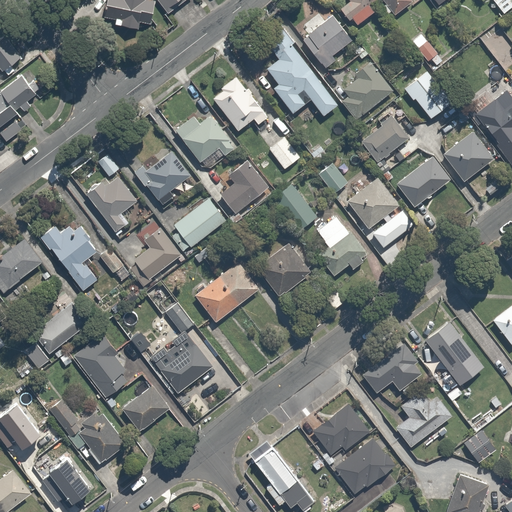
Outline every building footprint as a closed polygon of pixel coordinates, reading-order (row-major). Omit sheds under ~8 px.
[(105,0),(103,10),(114,12),(112,21),(138,26),(140,17),(150,19),(153,0),(105,0)] [(179,0),(160,0),(168,9),(179,0)] [(340,0),(339,2),(356,23),(375,8),(369,1),(370,0),(383,0),(391,9),(402,0),(340,0)] [(511,4),(511,2),(510,0),(493,0),(501,12),(511,4)] [(338,55),(335,50),(352,37),(333,11),(301,36),(320,61),(324,67),(338,55)] [(488,65),(495,77),(505,71),(510,79),(511,78),(511,51),(494,23),(477,34),(495,60),(488,65)] [(311,98),(320,111),(337,99),(281,24),(263,37),(277,56),(266,64),(277,79),(272,84),(293,112),(311,98)] [(0,32),(0,64),(1,66),(6,73),(14,66),(10,60),(21,52),(4,29),(0,32)] [(411,37),(421,50),(412,57),(419,66),(428,60),(434,68),(444,61),(421,30),(411,37)] [(472,55),(465,46),(453,56),(460,65),(472,55)] [(370,58),(355,69),(359,74),(345,85),(348,89),(338,97),(355,119),(394,88),(370,58)] [(402,83),(412,97),(415,95),(430,116),(453,100),(427,65),(402,83)] [(0,86),(0,87),(14,106),(35,91),(20,71),(0,86)] [(235,71),(217,84),(219,87),(210,92),(235,128),(253,115),(257,122),(267,115),(235,71)] [(0,123),(17,110),(14,106),(0,87),(0,123)] [(498,98),(475,113),(482,123),(479,126),(495,151),(511,139),(511,127),(510,125),(511,123),(511,95),(501,103),(498,98)] [(211,113),(201,120),(194,111),(173,125),(180,135),(205,169),(236,147),(211,113)] [(409,136),(393,113),(359,137),(376,160),(409,136)] [(470,131),(442,151),(463,179),(491,159),(470,131)] [(300,154),(283,133),(266,147),(283,168),(300,154)] [(121,162),(111,147),(96,158),(106,172),(121,162)] [(155,152),(132,167),(154,198),(189,172),(172,148),(159,158),(155,152)] [(451,174),(434,152),(396,182),(413,204),(451,174)] [(249,156),(228,171),(234,180),(218,191),(231,209),(267,182),(249,156)] [(347,180),(333,158),(316,170),(330,191),(347,180)] [(120,210),(137,198),(114,167),(84,188),(115,230),(128,221),(120,210)] [(398,200),(376,173),(346,198),(368,225),(398,200)] [(316,215),(290,180),(268,195),(294,231),(316,215)] [(172,221),(177,228),(170,233),(180,248),(188,243),(225,217),(209,195),(172,221)] [(348,260),(350,263),(367,251),(339,213),(316,229),(327,243),(316,251),(331,272),(348,260)] [(97,250),(78,223),(65,232),(55,217),(37,229),(79,288),(94,278),(82,260),(97,250)] [(159,223),(143,234),(150,244),(132,257),(146,276),(180,252),(159,223)] [(0,282),(3,286),(40,257),(21,234),(0,250),(0,282)] [(311,270),(287,236),(253,260),(277,294),(311,270)] [(124,261),(111,243),(100,252),(113,270),(124,261)] [(511,244),(502,252),(511,266),(511,244)] [(259,283),(237,256),(193,291),(216,318),(259,283)] [(54,302),(58,308),(30,328),(36,336),(24,344),(38,364),(52,353),(51,351),(93,320),(75,295),(71,289),(54,302)] [(190,321),(175,300),(165,307),(180,328),(190,321)] [(511,301),(492,316),(510,341),(511,339),(511,301)] [(0,343),(17,330),(0,308),(0,343)] [(483,363),(449,317),(423,336),(456,382),(483,363)] [(213,361),(186,325),(180,329),(148,354),(175,390),(213,361)] [(112,353),(117,349),(103,331),(72,355),(104,396),(130,375),(112,353)] [(419,368),(412,360),(416,357),(403,340),(359,373),(372,390),(389,377),(395,386),(419,368)] [(169,405),(149,381),(121,405),(141,429),(169,405)] [(429,397),(422,388),(401,402),(407,412),(392,422),(407,444),(451,414),(437,392),(429,397)] [(502,400),(496,392),(486,400),(492,407),(502,400)] [(61,395),(46,408),(67,432),(82,420),(61,395)] [(340,442),(345,448),(372,427),(350,400),(313,428),(330,450),(340,442)] [(86,443),(98,461),(126,442),(103,408),(77,426),(88,442),(86,443)] [(396,460),(374,433),(334,467),(355,493),(396,460)] [(264,483),(278,502),(283,498),(289,506),(295,502),(301,509),(313,500),(270,442),(252,456),(269,479),(264,483)] [(325,463),(318,455),(309,462),(316,470),(325,463)] [(0,477),(0,511),(1,511),(31,491),(14,468),(0,477)] [(454,472),(443,509),(447,511),(446,511),(474,511),(484,481),(454,472)] [(511,511),(511,493),(501,502),(508,511),(511,511)]
